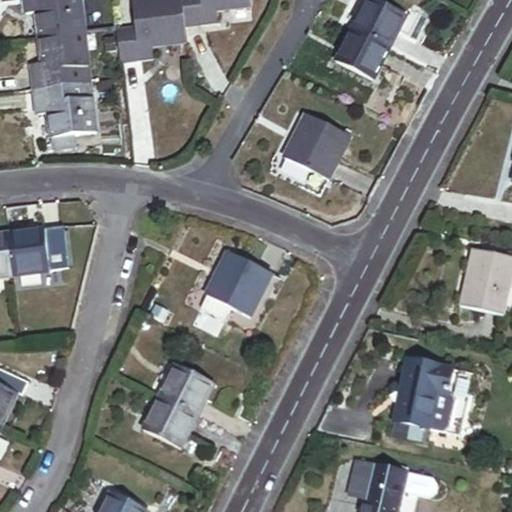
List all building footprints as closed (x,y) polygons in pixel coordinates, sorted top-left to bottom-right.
[(84,34),(79,0),(20,0),(22,15),(37,14),(39,38),(84,34)] [(185,28),(181,0),(130,0),(134,30),(116,32),(120,65),(152,61),(151,48),(186,44),(185,28)] [(251,8),(249,0),(181,0),(185,28),(216,24),(215,12),(251,8)] [(389,50),(405,18),(368,0),(367,0),(352,31),(389,50)] [(372,83),(389,50),(352,31),(335,64),(372,83)] [(88,69),(84,34),(39,38),(42,64),(29,66),(32,92),(83,86),(81,70),(88,69)] [(96,135),(92,99),(84,100),(83,86),(32,92),(35,117),(48,115),(52,153),(77,150),(76,138),(96,135)] [(350,139),(307,117),(285,161),(329,182),(350,139)] [(63,272),(59,235),(45,237),(45,232),(6,236),(11,278),(63,272)] [(0,279),(11,278),(6,236),(0,236),(0,279)] [(511,270),(511,260),(473,252),(460,307),(501,317),(511,270)] [(272,276),(228,254),(200,312),(224,324),(231,310),(250,320),(272,276)] [(3,324),(4,337),(12,336),(11,323),(3,324)] [(453,373),(408,363),(394,424),(409,427),(428,431),(436,395),(448,397),(453,373)] [(197,418),(213,386),(176,367),(159,399),(197,418)] [(0,427),(1,428),(17,395),(23,398),(29,386),(0,372),(0,427)] [(436,395),(428,431),(459,439),(467,402),(448,397),(436,395)] [(180,451),(197,418),(159,399),(142,432),(180,451)] [(428,431),(409,427),(406,441),(424,445),(428,431)] [(405,476),(355,464),(348,496),(365,500),(362,511),(396,511),(401,494),(405,476)] [(428,481),(405,476),(401,494),(423,500),(431,495),(433,488),(428,481)] [(144,511),(111,495),(101,511),(144,511)]
